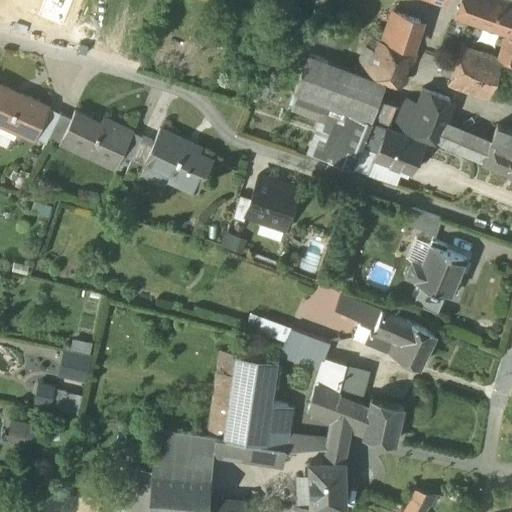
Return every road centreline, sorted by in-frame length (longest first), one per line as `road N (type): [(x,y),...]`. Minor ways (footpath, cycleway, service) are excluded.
road 1 (residential): [(0,41),(190,91),(232,140),(511,234)]
road 2 (residential): [(480,511),(510,354)]
